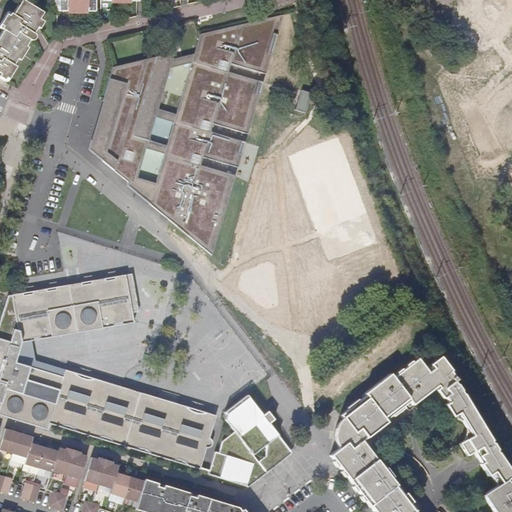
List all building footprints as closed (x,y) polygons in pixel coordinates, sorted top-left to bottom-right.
[(38,20),(43,13),(21,0),(12,15),(10,14),(1,29),(3,31),(0,34),(0,78),(6,82),(27,47),(25,46),(28,40),(31,41),(32,41),(33,41),(34,41),(35,40),(36,39),(35,37),(35,36),(32,34),(37,27),(38,28),(42,22),(38,20)] [(56,0),(57,9),(62,9),(64,12),(69,12),(71,10),(72,10),(74,12),(77,12),(80,10),(83,12),(87,12),(90,9),(94,9),(93,0),(56,0)] [(165,53),(112,66),(102,100),(118,105),(104,153),(88,148),(133,184),(152,189),(149,201),(212,252),(215,240),(214,240),(234,172),(199,162),(202,154),(236,164),(243,139),(209,129),(212,120),(246,131),(261,79),(227,69),(230,61),(264,71),(278,22),(279,23),(283,12),(199,32),(192,52),(171,59),(166,57),(165,53)] [(51,104),(60,81),(49,76),(40,99),(51,104)] [(301,87),(295,106),(306,109),(311,90),(301,87)] [(118,105),(102,100),(88,148),(104,153),(118,105)] [(127,180),(126,183),(149,201),(152,189),(133,184),(127,180)] [(206,447),(215,417),(205,414),(200,414),(194,413),(189,411),(186,408),(94,380),(91,380),(88,380),(85,380),(80,378),(75,375),(74,373),(65,371),(63,377),(17,363),(23,342),(31,341),(30,338),(40,337),(41,339),(112,326),(112,324),(122,322),(123,325),(133,323),(125,276),(114,278),(115,280),(105,281),(104,279),(90,281),(91,284),(82,285),(82,283),(55,288),(56,290),(46,292),(46,289),(32,292),(33,294),(23,295),(22,293),(7,296),(0,317),(0,403),(0,404),(0,405),(0,415),(47,429),(49,423),(58,426),(61,426),(65,426),(68,426),(71,428),(76,430),(78,431),(79,433),(95,437),(98,437),(101,437),(105,437),(108,438),(111,440),(113,442),(116,444),(132,449),(134,448),(138,448),(141,448),(144,449),(148,451),(150,452),(153,456),(169,461),(172,460),(176,459),(179,460),(183,461),(186,463),(188,465),(191,467),(199,469),(199,468),(206,447)] [(243,309),(224,285),(216,291),(235,315),(243,309)] [(244,311),(236,317),(255,341),(263,335),(244,311)] [(266,340),(258,346),(277,370),(285,364),(266,340)] [(475,415),(460,392),(461,390),(456,384),(455,385),(451,378),(453,375),(450,371),(451,370),(440,356),(430,363),(433,367),(428,371),(417,358),(396,375),(414,398),(417,395),(419,399),(437,385),(439,387),(437,390),(443,398),(448,394),(452,400),(445,404),(452,416),(457,413),(472,435),(460,443),(467,455),(473,452),(477,457),(484,453),(488,458),(480,463),(488,475),(493,472),(500,481),(504,479),(511,473),(497,452),(492,443),(485,433),(477,418),(475,415)] [(283,367),(277,371),(289,386),(294,381),(283,367)] [(364,435),(366,437),(386,421),(383,417),(392,410),(389,405),(396,400),(399,404),(408,398),(392,377),(389,373),(364,393),(365,395),(340,415),(342,417),(354,432),(359,429),(364,435)] [(413,404),(419,399),(417,395),(414,398),(396,375),(392,377),(408,398),(413,404)] [(261,415),(247,396),(246,395),(224,411),(224,412),(226,413),(224,419),(233,430),(221,439),(217,452),(214,451),(209,469),(209,470),(208,473),(218,476),(219,478),(246,485),(249,477),(255,472),(259,478),(280,462),(276,457),(287,448),(281,441),(268,423),(273,420),(266,412),(261,415)] [(392,410),(399,404),(396,400),(389,405),(392,410)] [(361,441),(366,437),(364,435),(359,429),(354,432),(342,417),(339,421),(338,422),(336,425),(335,429),(334,433),(334,437),(335,441),(336,444),(339,448),(346,442),(351,448),(354,446),(361,441)] [(0,444),(0,449),(12,454),(18,434),(4,430),(0,444)] [(12,454),(26,458),(30,443),(32,438),(18,434),(12,454)] [(413,511),(408,505),(403,509),(398,501),(403,498),(393,486),(395,484),(389,477),(384,481),(378,473),(383,469),(361,441),(354,446),(351,448),(346,442),(339,448),(330,456),(373,511),(413,511)] [(24,464),(38,468),(44,448),(30,443),(26,458),(24,464)] [(38,468),(51,472),(52,470),(57,452),(44,448),(38,468)] [(52,470),(65,474),(73,450),(65,448),(64,450),(58,449),(57,452),(52,470)] [(65,474),(79,479),(86,457),(79,455),(80,452),(73,450),(65,474)] [(477,457),(480,463),(488,458),(484,453),(477,457)] [(84,480),(98,484),(105,460),(98,458),(97,461),(91,459),(84,480)] [(98,484),(111,488),(116,474),(118,467),(111,465),(112,463),(105,460),(98,484)] [(389,477),(383,469),(378,473),(384,481),(389,477)] [(304,471),(302,480),(311,481),(313,472),(304,471)] [(249,477),(246,485),(249,486),(259,478),(255,472),(249,477)] [(110,494),(124,498),(130,478),(116,474),(111,488),(110,494)] [(12,479),(5,477),(1,492),(7,494),(11,482),(12,479)] [(124,498),(137,502),(143,482),(130,478),(124,498)] [(183,498),(185,491),(169,486),(167,493),(163,492),(164,490),(163,489),(162,487),(160,486),(157,485),(158,483),(144,479),(143,482),(137,502),(135,508),(147,511),(240,511),(236,506),(195,494),(194,497),(191,495),(190,496),(189,496),(188,497),(187,500),(183,498)] [(511,511),(511,490),(504,479),(500,481),(482,494),(493,511),(511,511)] [(25,483),(24,486),(21,499),(28,501),(32,485),(25,483)] [(169,486),(158,483),(157,485),(160,486),(162,487),(163,489),(164,490),(163,492),(167,493),(169,486)] [(39,487),(32,485),(28,501),(35,503),(39,491),(39,487)] [(53,491),(52,495),(48,507),(55,509),(60,493),(53,491)] [(195,494),(185,491),(183,498),(187,500),(188,497),(189,496),(190,496),(191,495),(194,497),(195,494)] [(67,496),(60,493),(55,509),(62,511),(66,499),(67,496)] [(408,505),(403,498),(398,501),(403,509),(408,505)] [(85,501),(84,505),(81,511),(89,511),(92,503),(85,501)] [(99,505),(92,503),(89,511),(97,511),(98,509),(99,505)]
